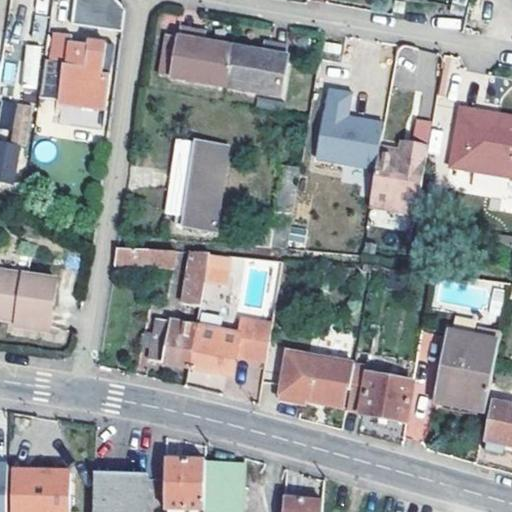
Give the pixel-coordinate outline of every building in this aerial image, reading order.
[(76,0),(72,29),(121,36),(125,13),(115,0),(76,0)] [(182,28),(181,38),(205,42),(207,33),(182,28)] [(73,35),(53,33),(50,62),(65,65),(60,102),(81,105),(80,108),(105,110),(109,75),(101,74),(105,44),(88,42),(88,45),(71,44),(73,35)] [(181,38),(166,35),(160,76),(175,79),(181,38)] [(262,52),(205,42),(181,38),(175,79),(283,97),(290,57),(285,56),(262,52)] [(262,52),(285,56),(286,45),(264,41),(262,52)] [(341,45),(325,42),(324,51),(339,54),(341,45)] [(24,45),(25,63),(40,62),(40,44),(24,45)] [(42,73),(43,96),(55,96),(54,72),(42,73)] [(330,90),(319,161),(378,170),(382,148),(384,130),(361,126),(362,120),(350,118),(354,94),(330,90)] [(18,103),(0,101),(0,133),(15,135),(18,103)] [(460,108),(451,167),(511,177),(511,126),(483,122),(485,112),(460,108)] [(483,122),(511,126),(511,116),(485,112),(483,122)] [(415,118),(411,137),(428,141),(432,121),(415,118)] [(361,126),(384,130),(385,123),(362,120),(361,126)] [(403,140),(401,151),(411,153),(411,148),(429,151),(430,145),(403,140)] [(165,215),(175,216),(185,217),(196,144),(177,141),(165,215)] [(303,146),(281,141),(275,183),(296,187),(303,146)] [(229,149),(196,144),(185,217),(175,216),(173,227),(214,233),(229,149)] [(372,209),(419,217),(429,151),(411,148),(411,153),(401,151),(382,148),(378,170),(372,209)] [(290,250),(295,214),(278,212),(274,231),(240,230),(239,246),(290,250)] [(173,252),(117,249),(115,266),(153,266),(171,270),(173,252)] [(202,307),(207,277),(212,254),(195,253),(186,304),(202,307)] [(232,257),(212,254),(207,277),(228,281),(232,257)] [(373,271),(371,280),(411,287),(413,271),(374,266),(373,271)] [(0,312),(16,315),(15,323),(50,328),(56,277),(0,269),(0,312)] [(16,315),(0,312),(0,321),(15,324),(15,323),(16,315)] [(150,362),(190,369),(198,328),(158,320),(150,362)] [(241,336),(198,328),(190,369),(233,377),(236,358),(266,363),(273,326),(244,321),(241,336)] [(48,335),(50,328),(15,323),(15,324),(14,331),(48,335)] [(477,339),(501,343),(504,330),(480,326),(477,339)] [(487,412),(501,343),(477,339),(450,334),(437,402),(487,412)] [(288,354),(284,376),(298,378),(302,357),(288,354)] [(353,367),(302,357),(298,378),(284,376),(279,401),(306,407),(307,402),(344,409),(353,367)] [(346,411),(372,416),(379,417),(405,422),(412,383),(369,375),(367,387),(351,384),(346,411)] [(511,447),(511,405),(495,402),(484,450),(501,453),(503,445),(511,447)] [(377,425),(379,417),(372,416),(371,423),(377,425)] [(205,511),(207,463),(177,462),(166,462),(165,511),(205,511)] [(244,511),(246,466),(207,463),(205,511),(244,511)] [(14,473),(12,511),(67,511),(69,475),(14,473)] [(94,473),(92,511),(147,511),(148,475),(104,474),(94,473)] [(285,499),(284,511),(322,511),(323,503),(315,502),(285,499)]
